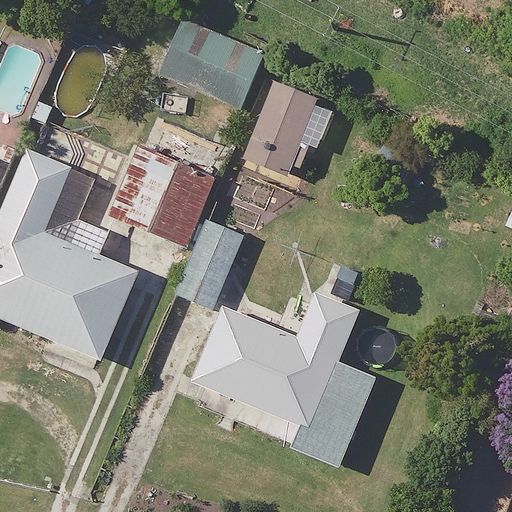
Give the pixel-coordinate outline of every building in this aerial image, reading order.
[(265,49),(187,14),(161,71),(240,106),(265,49)] [(315,90),(275,76),(247,156),(287,170),(315,90)] [(72,163),(28,144),(0,210),(0,312),(102,354),(139,266),(45,227),(72,163)] [(217,175),(152,144),(119,213),(184,244),(217,175)] [(246,231),(209,216),(178,290),(216,305),(246,231)] [(511,302),(511,290),(424,253),(414,277),(506,316),(511,302)] [(358,309),(316,292),(300,331),(225,300),(194,376),(301,420),(292,443),(341,463),(378,372),(339,356),(358,309)]
